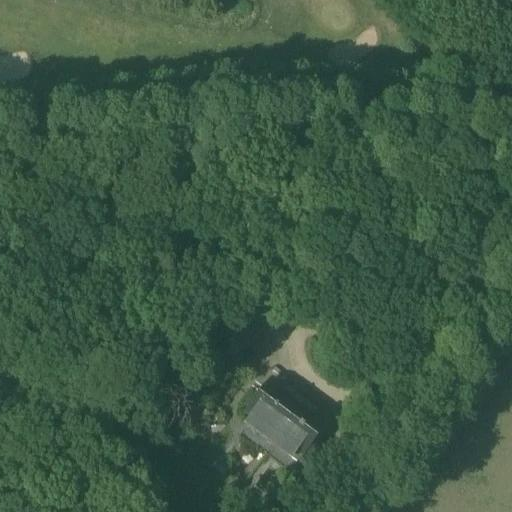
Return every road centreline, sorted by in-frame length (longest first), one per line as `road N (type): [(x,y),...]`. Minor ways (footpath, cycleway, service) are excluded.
road 1 (unclassified): [(0,125),(407,108),(511,125)]
road 2 (unclassified): [(511,332),(372,511)]
